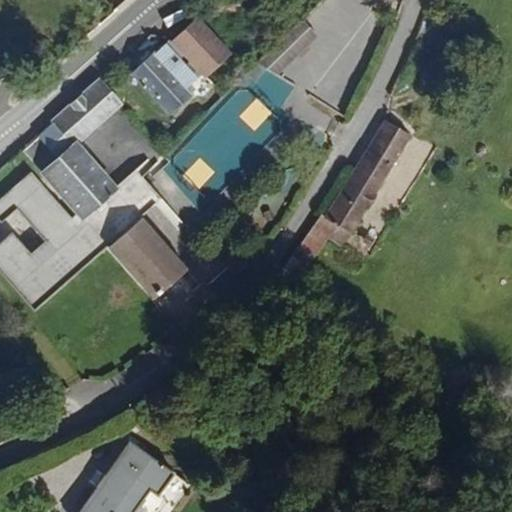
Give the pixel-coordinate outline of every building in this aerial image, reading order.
[(301,22),(322,0),(291,0),(284,9),(301,22)] [(275,83),(318,39),(301,22),(243,80),(254,88),(266,75),(275,83)] [(232,59),(198,23),(176,44),(206,79),(209,82),(232,59)] [(191,93),(206,79),(176,44),(175,43),(136,79),(173,118),(193,99),(191,93)] [(78,148),(124,107),(103,82),(55,123),(78,148)] [(230,111),(258,131),(272,110),(244,91),(230,111)] [(78,148),(55,123),(22,152),(45,177),(78,148)] [(348,240),(401,154),(375,139),(326,219),(320,217),(306,234),(325,246),(335,231),(348,240)] [(116,195),(78,148),(45,177),(81,217),(86,223),(116,195)] [(146,178),(158,166),(151,159),(139,171),(146,178)] [(123,201),(146,178),(139,171),(116,195),(123,201)] [(0,274),(38,316),(113,250),(159,302),(193,270),(147,219),(160,206),(167,201),(146,178),(123,201),(116,195),(86,223),(81,217),(75,222),(34,177),(0,205),(0,223),(5,229),(20,215),(48,248),(35,259),(15,238),(0,252),(0,274)] [(191,228),(167,201),(160,206),(184,233),(191,228)] [(304,274),(325,246),(306,234),(286,262),(304,274)] [(255,265),(243,252),(230,264),(244,278),(255,265)] [(275,314),(304,274),(286,262),(258,302),(275,314)] [(222,295),(210,283),(197,295),(209,307),(222,295)] [(133,511),(145,499),(153,506),(170,487),(131,452),(75,511),(133,511)] [(174,511),(185,501),(170,487),(153,506),(145,499),(133,511),(174,511)]
